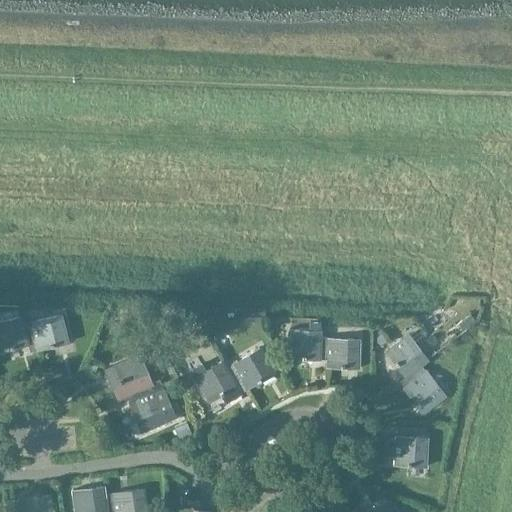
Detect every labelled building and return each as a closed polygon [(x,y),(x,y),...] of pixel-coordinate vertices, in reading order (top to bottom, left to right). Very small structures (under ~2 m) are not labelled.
[(32,331),(37,350),(67,343),(60,314),(30,321),(30,323),(22,325),(25,333),(32,331)] [(30,352),(37,350),(32,331),(25,333),(22,325),(20,316),(0,320),(0,351),(28,345),(30,352)] [(319,357),(327,357),(327,348),(320,348),(320,339),(320,330),(289,329),(288,359),(319,360),(319,357)] [(406,375),(411,382),(418,376),(413,370),(420,364),(428,359),(409,334),(385,352),(404,377),(406,375)] [(327,348),(327,357),(327,368),(358,368),(359,338),(328,338),(328,339),(320,339),(320,348),(327,348)] [(233,365),(226,369),(230,376),(237,372),(242,380),(247,389),(274,374),(259,348),(232,363),(233,365)] [(140,355),(105,370),(117,399),(126,395),(142,388),(145,396),(153,392),(163,387),(157,372),(149,375),(140,355)] [(236,384),(242,380),(237,372),(230,376),(226,369),(221,361),(206,370),(201,362),(190,369),(209,402),(221,395),(225,402),(241,393),(236,384)] [(425,371),(420,364),(413,370),(418,376),(411,382),(402,388),(421,413),(445,395),(426,370),(425,371)] [(145,396),(142,388),(126,395),(130,402),(128,403),(141,431),(175,416),(163,387),(153,392),(145,396)] [(387,441),(386,456),(395,457),(394,465),(425,467),(427,437),(396,435),(395,441),(387,441)] [(103,485),(72,490),(75,511),(114,511),(115,511),(114,502),(106,504),(104,495),(103,485)] [(114,502),(115,511),(114,511),(146,511),(143,488),(112,492),(112,494),(104,495),(106,504),(114,502)] [(18,498),(19,511),(51,511),(48,493),(18,498)] [(392,511),(385,500),(363,511),(392,511)]
